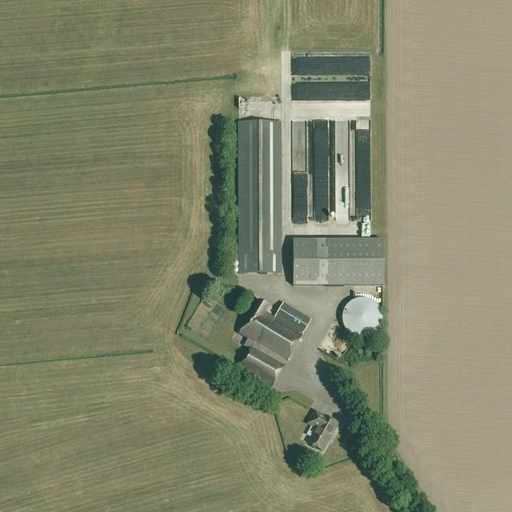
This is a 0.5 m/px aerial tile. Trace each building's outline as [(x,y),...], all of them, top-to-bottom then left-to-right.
[(368,108),(368,80),(280,80),(280,98),(295,98),(295,104),(289,104),(289,108),(368,108)] [(303,119),(290,120),(290,137),(296,137),(297,142),(304,142),(303,119)] [(333,122),(333,131),(346,130),(345,121),(333,122)] [(311,122),(310,207),(321,207),(322,122),(311,122)] [(353,193),(364,193),(365,123),(354,123),(353,193)] [(281,124),(240,124),(239,275),(280,275),(281,124)] [(353,200),(354,220),(368,219),(367,200),(353,200)] [(293,284),(383,284),(383,239),(293,239),(293,284)] [(373,302),(371,301),(369,300),(367,299),(364,298),(362,298),(360,298),(357,298),(355,299),(353,300),(351,301),(349,302),(348,303),(346,304),(345,305),(344,307),(343,309),(342,311),(341,313),(340,315),(340,317),(340,319),(340,322),(341,324),(341,327),(342,329),(344,331),(345,333),(347,334),(348,336),(350,337),(352,338),(354,338),(356,339),(358,339),(359,340),(362,340),(364,339),(366,339),(368,338),(370,337),(372,336),(374,335),(376,333),(377,331),(379,329),(380,327),(381,325),(381,323),(381,320),(381,318),(381,316),(381,314),(380,313),(380,311),(379,309),(378,307),(376,305),(375,304),(373,302)] [(243,347),(250,351),(251,349),(255,343),(286,361),(285,362),(287,363),(302,337),(276,321),(276,319),(274,318),(266,312),(268,308),(258,302),(239,334),(247,340),(243,347)] [(283,304),(274,318),(276,319),(303,335),(311,320),(283,304)] [(255,343),(251,349),(283,366),(285,362),(286,361),(255,343)] [(251,349),(250,351),(239,369),(271,388),(284,366),(283,366),(251,349)] [(307,425),(316,430),(308,444),(322,452),(338,425),(315,411),(307,425)] [(290,422),(296,420),(294,414),(288,415),(290,422)]
